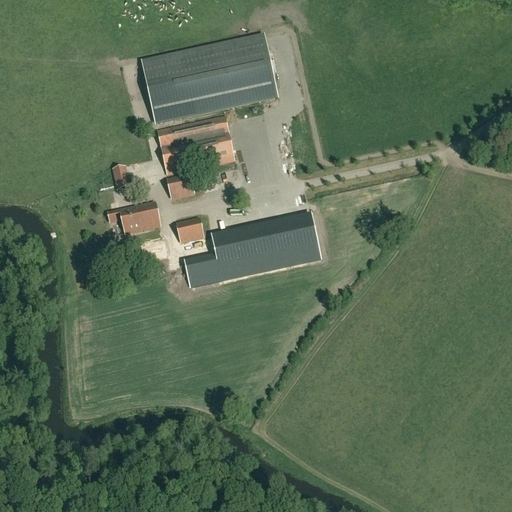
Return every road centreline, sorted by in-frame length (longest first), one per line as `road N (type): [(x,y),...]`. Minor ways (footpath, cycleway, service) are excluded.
road 1 (track): [(511,175),(450,155),(377,277),(267,416),(263,430),(271,443),(383,511)]
road 2 (track): [(218,200),(166,213),(132,63),(275,33),(289,102),(277,136),(288,186)]
road 3 (track): [(0,329),(29,407),(9,449),(45,499),(84,489),(112,511)]
